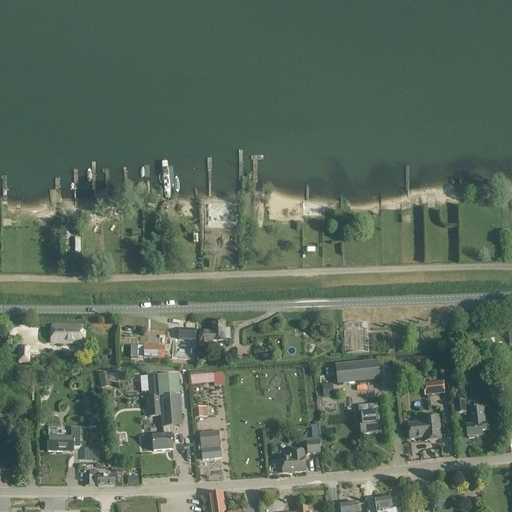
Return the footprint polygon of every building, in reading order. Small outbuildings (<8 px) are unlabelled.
[(200,332),(201,346),(214,346),(214,342),(225,342),(225,340),(230,340),(230,328),(225,328),(224,321),(212,321),(212,332),(200,332)] [(51,341),(83,342),(83,326),(52,324),(51,341)] [(179,339),(196,340),(196,330),(179,329),(179,339)] [(173,342),(172,360),(195,360),(195,342),(173,342)] [(138,352),(138,357),(138,360),(164,360),(164,347),(144,347),(144,352),(138,352)] [(20,349),(19,365),(29,365),(30,349),(20,349)] [(337,376),(337,385),(379,381),(378,371),(377,361),(335,366),(337,376)] [(465,363),(454,365),(455,376),(467,375),(465,363)] [(109,380),(123,380),(123,373),(108,374),(99,375),(100,384),(102,384),(103,388),(110,387),(109,380)] [(223,374),(213,375),(190,377),(191,385),(214,383),(214,387),(223,386),(223,374)] [(178,375),(158,377),(159,398),(150,398),(149,398),(150,418),(161,417),(162,428),(163,428),(164,436),(153,437),(154,452),(173,450),(172,436),(171,436),(171,428),(182,427),(178,375)] [(150,398),(159,398),(157,376),(148,376),(150,398)] [(443,382),(423,384),(425,396),(445,394),(443,382)] [(322,384),(322,398),(332,398),(332,384),(322,384)] [(466,413),(465,401),(454,402),(455,415),(466,413)] [(195,419),(207,418),(206,407),(197,408),(194,409),(195,419)] [(468,410),(470,426),(466,426),(466,428),(467,438),(482,436),(481,432),(486,431),(486,424),(484,408),(468,410)] [(360,425),(361,435),(381,433),(380,423),(379,414),(359,416),(360,425)] [(441,441),(440,431),(439,417),(422,419),(423,424),(408,425),(410,440),(424,438),(425,442),(441,441)] [(48,437),(48,442),(48,452),(73,453),(73,448),(80,448),(81,428),(71,428),(71,437),(48,437)] [(200,433),(201,443),(198,444),(199,451),(202,451),(203,461),(221,459),(220,441),(219,432),(200,433)] [(319,439),(302,440),(302,449),(307,449),(307,455),(321,454),(320,442),(319,442),(319,439)] [(283,474),(306,473),(304,451),(289,452),(290,459),(282,459),(283,474)] [(116,487),(116,477),(98,477),(98,471),(91,472),(91,477),(85,477),(85,487),(94,487),(94,485),(98,485),(98,487),(116,487)] [(138,477),(127,477),(128,485),(138,485),(138,477)] [(242,511),(243,511),(241,511),(224,511),(223,494),(209,496),(210,505),(210,511),(242,511)] [(396,511),(396,509),(392,510),(390,497),(375,499),(376,511),(396,511)] [(356,511),(355,502),(340,505),(340,511),(356,511)]
